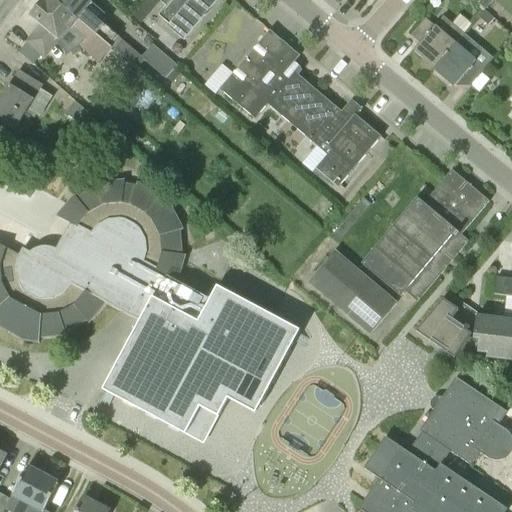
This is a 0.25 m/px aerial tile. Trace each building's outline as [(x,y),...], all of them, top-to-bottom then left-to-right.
[(112,48),(55,0),(49,0),(47,3),(44,1),(33,15),(40,21),(59,37),(58,39),(66,53),(71,50),(73,55),(82,49),(98,64),(112,48)] [(55,0),(112,48),(121,38),(105,24),(104,25),(87,10),(92,4),(88,0),(55,0)] [(158,0),(167,7),(159,16),(185,39),(219,0),(158,0)] [(473,0),(485,10),(493,0),(492,0),(473,0)] [(131,16),(140,24),(149,14),(139,6),(131,16)] [(464,34),(443,17),(435,27),(425,18),(411,36),(420,44),(413,52),(435,69),(456,43),(464,34)] [(342,113),(289,68),(299,56),(270,30),(220,90),(255,120),(268,105),(327,156),(316,169),(338,188),(381,137),(355,115),(352,118),(344,111),(342,113)] [(470,87),(484,69),(476,62),(476,61),(456,43),(435,69),(455,86),(461,79),(470,87)] [(152,45),(142,58),(143,59),(173,84),(182,73),(179,70),(152,45)] [(144,114),(160,94),(131,70),(114,89),(144,114)] [(43,86),(19,71),(10,85),(9,85),(0,99),(0,121),(21,134),(31,117),(26,114),(43,86)] [(84,128),(93,117),(75,102),(66,113),(84,128)] [(123,140),(134,126),(124,118),(113,132),(123,140)] [(385,164),(395,151),(388,145),(377,157),(385,164)] [(461,236),(489,202),(452,171),(424,205),(417,199),(362,265),(401,297),(405,292),(417,302),(468,242),(461,236)] [(30,199),(36,188),(17,178),(11,189),(30,199)] [(0,245),(0,327),(39,344),(40,339),(66,335),(92,320),(117,343),(215,400),(264,311),(227,292),(220,304),(177,282),(186,255),(182,255),(179,233),(182,230),(170,206),(168,209),(159,200),(160,196),(137,183),(136,187),(125,186),(125,181),(97,185),(98,188),(77,199),(75,196),(57,218),(82,230),(77,245),(67,249),(60,245),(58,249),(47,248),(39,248),(31,253),(23,249),(20,256),(0,245)] [(346,247),(376,211),(362,200),(332,235),(346,247)] [(370,334),(396,304),(335,252),(309,283),(370,334)] [(511,279),(497,278),(495,295),(511,297),(511,318),(477,315),(474,342),(473,353),(478,353),(488,354),(487,359),(511,362),(511,279)] [(473,353),(474,342),(467,341),(472,334),(452,320),(459,310),(443,299),(416,332),(455,359),(460,350),(473,353)] [(511,454),(511,452),(511,436),(508,432),(498,425),(507,413),(456,378),(420,431),(421,433),(413,446),(441,465),(450,451),(471,466),(479,453),(490,459),(495,461),(501,461),(507,458),(511,454)] [(408,453),(385,438),(364,469),(379,479),(359,509),(363,511),(506,511),(508,510),(441,465),(413,446),(408,453)] [(41,511),(44,511),(59,485),(27,468),(12,496),(41,511)] [(4,511),(11,500),(0,493),(0,511),(4,511)] [(109,511),(110,511),(84,498),(76,511),(109,511)]
